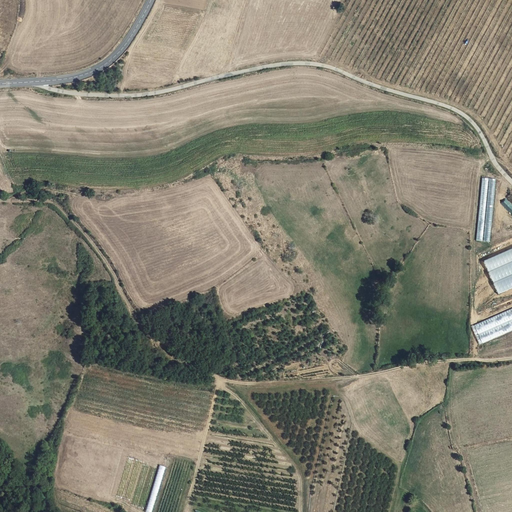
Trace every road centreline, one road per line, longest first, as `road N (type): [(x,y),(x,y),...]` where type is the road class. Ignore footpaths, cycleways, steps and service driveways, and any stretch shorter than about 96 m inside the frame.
road 1 (track): [(511,357),(375,375),(218,381),(145,331),(81,229),(50,202),(0,201)]
road 2 (unclassified): [(511,182),(492,162),(476,126),(452,108),(323,67),(290,65),(164,93),(101,97),(46,89),(38,80)]
road 3 (track): [(300,511),(298,471),(218,381),(185,511)]
road 4 (secondary): [(150,0),(116,54),(79,76),(38,80)]
road 5 (track): [(452,360),(448,401),(424,424),(403,486)]
